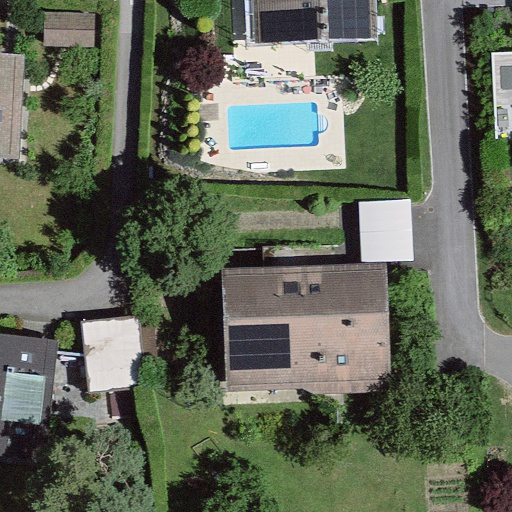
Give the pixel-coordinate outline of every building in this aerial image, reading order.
[(380,0),(260,0),(262,31),(382,26),(380,0)] [(97,23),(54,25),(56,53),(99,51),(97,23)] [(23,65),(0,64),(0,155),(19,157),(23,65)] [(384,284),(237,284),(237,379),(385,378),(384,284)] [(138,327),(93,328),(95,396),(140,395),(138,327)] [(51,349),(0,347),(0,453),(7,454),(9,413),(49,414),(51,349)]
